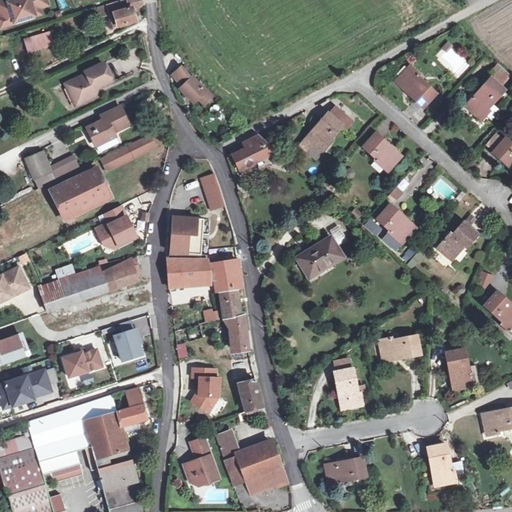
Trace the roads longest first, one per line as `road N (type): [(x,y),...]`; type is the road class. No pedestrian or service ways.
road 1 (residential): [(216,153),(248,261),(276,415),(309,511)]
road 2 (residential): [(489,0),(216,153)]
road 3 (residential): [(169,365),(157,234),(179,151),(191,142)]
road 4 (residential): [(166,85),(0,160)]
road 5 (residential): [(0,420),(169,365)]
road 6 (unknown): [(151,17),(0,84)]
road 7 (residential): [(157,511),(169,365)]
